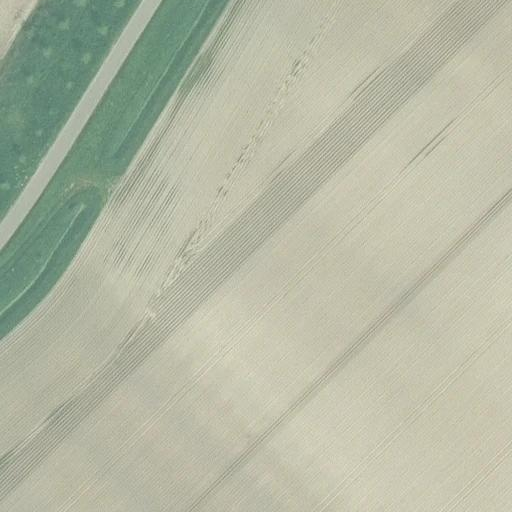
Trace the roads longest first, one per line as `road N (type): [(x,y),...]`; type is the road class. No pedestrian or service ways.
road 1 (unclassified): [(0,225),(146,0)]
road 2 (track): [(83,182),(95,147),(184,0)]
road 3 (track): [(0,269),(72,185),(92,184)]
